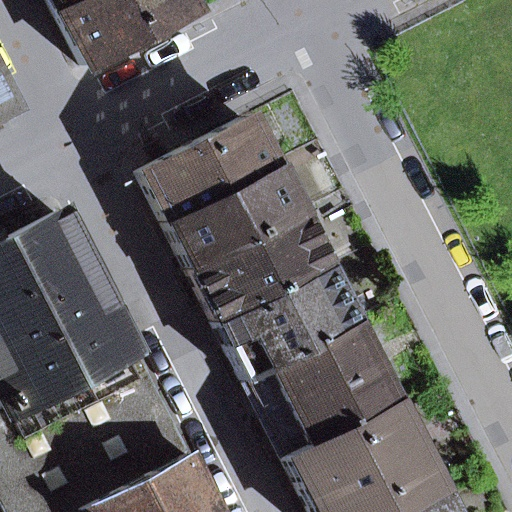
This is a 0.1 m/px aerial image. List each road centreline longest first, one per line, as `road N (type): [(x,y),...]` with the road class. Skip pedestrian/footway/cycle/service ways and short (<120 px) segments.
road 1 (residential): [(297,19),(511,459)]
road 2 (residential): [(81,129),(272,511)]
road 3 (residential): [(81,129),(297,19)]
road 4 (residential): [(16,0),(81,129)]
